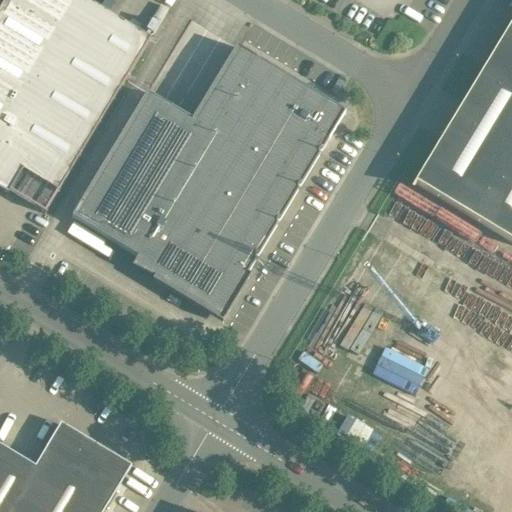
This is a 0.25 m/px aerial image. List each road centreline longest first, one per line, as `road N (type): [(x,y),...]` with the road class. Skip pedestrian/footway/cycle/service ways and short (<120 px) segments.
road 1 (unclassified): [(215,418),(407,93)]
road 2 (tertiary): [(0,288),(215,418)]
road 3 (unclassified): [(407,93),(252,0)]
road 4 (tertiary): [(215,418),(367,511)]
